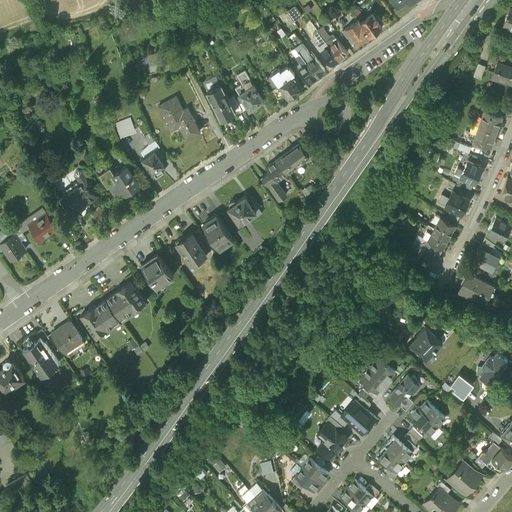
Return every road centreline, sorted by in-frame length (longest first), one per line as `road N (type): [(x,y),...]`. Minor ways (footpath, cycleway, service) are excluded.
road 1 (primary): [(106,511),(464,18)]
road 2 (residential): [(21,308),(298,120)]
road 3 (residential): [(511,144),(450,279)]
road 4 (residential): [(346,77),(439,12),(464,18)]
